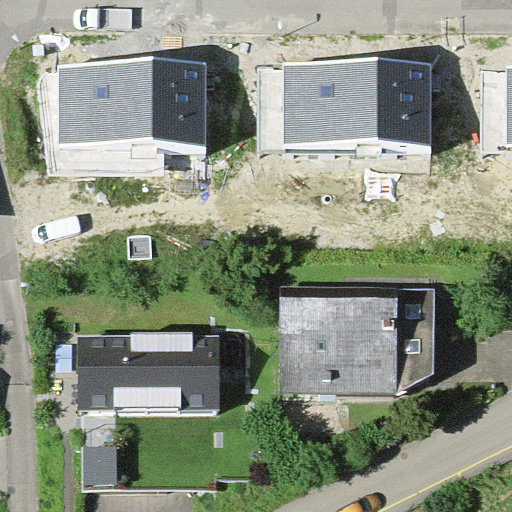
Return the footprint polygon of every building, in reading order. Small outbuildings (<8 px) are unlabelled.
[(195,74),(62,76),(63,153),(196,152),(195,74)] [(419,151),(418,74),(292,76),(293,153),(419,151)] [(511,267),(501,267),(501,327),(511,327),(511,267)] [(332,392),(390,393),(390,377),(424,378),(425,302),(278,300),(277,398),(332,399),(332,392)] [(82,337),(81,411),(218,412),(218,338),(82,337)] [(117,449),(84,448),(84,489),(117,490),(117,449)]
